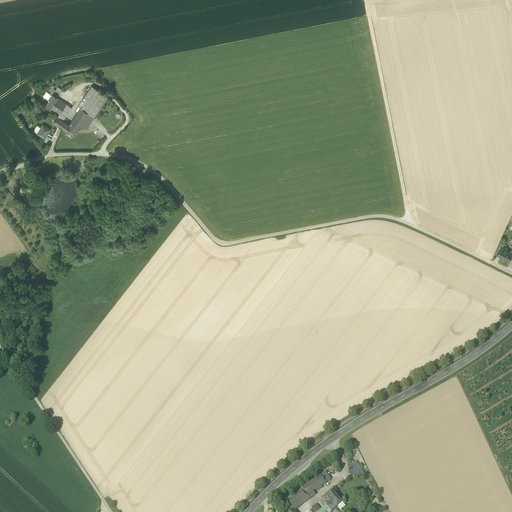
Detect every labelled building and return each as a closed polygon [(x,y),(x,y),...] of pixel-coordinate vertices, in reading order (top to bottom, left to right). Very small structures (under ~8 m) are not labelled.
[(84,104),(81,108),(90,114),(94,117),(108,96),(92,86),(81,102),(84,104)] [(51,109),(51,108),(57,98),(58,97),(53,94),(50,99),(49,99),(49,100),(45,106),(51,109)] [(59,100),(57,98),(51,108),(60,113),(66,104),(59,100)] [(54,122),(59,126),(63,120),(72,108),(66,104),(60,113),(54,122)] [(74,118),(83,124),(90,114),(81,108),(74,118)] [(94,117),(90,114),(83,124),(87,127),(94,117)] [(65,131),(74,137),(83,124),(74,118),(69,125),(65,131)] [(69,125),(63,120),(59,126),(62,128),(65,131),(69,125)] [(37,133),(45,138),(50,130),(43,125),(37,133)] [(501,257),(509,261),(511,254),(511,252),(501,247),(497,255),(500,257),(501,257)] [(8,428),(14,423),(10,419),(5,425),(8,428)] [(355,472),(356,474),(358,477),(364,474),(356,462),(350,465),(353,470),(355,472)] [(320,477),(325,484),(331,480),(325,473),(320,477)] [(292,511),(293,511),(310,499),(307,496),(313,492),(325,484),(320,477),(284,501),(292,511)] [(326,506),(330,511),(331,511),(337,507),(342,503),(332,491),(320,501),(323,505),(325,504),(327,505),(326,506)] [(342,503),(337,507),(340,511),(345,507),(342,503)]
